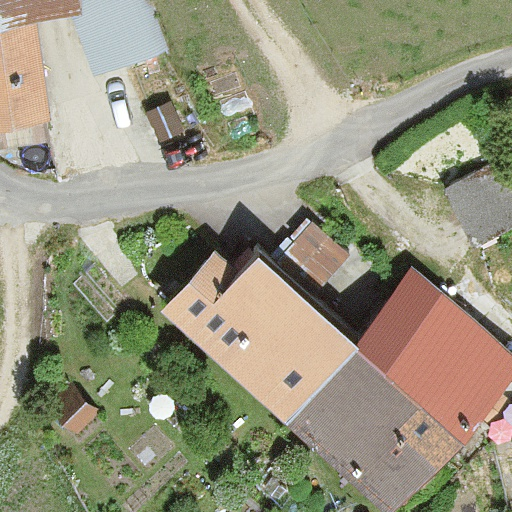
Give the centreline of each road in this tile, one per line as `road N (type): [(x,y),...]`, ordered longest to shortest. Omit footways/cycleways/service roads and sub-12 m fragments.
road 1 (unclassified): [(511,65),(304,159),(222,180),(92,197),(31,192),(0,179)]
road 2 (track): [(31,192),(16,356),(0,408)]
road 3 (track): [(333,145),(250,0)]
